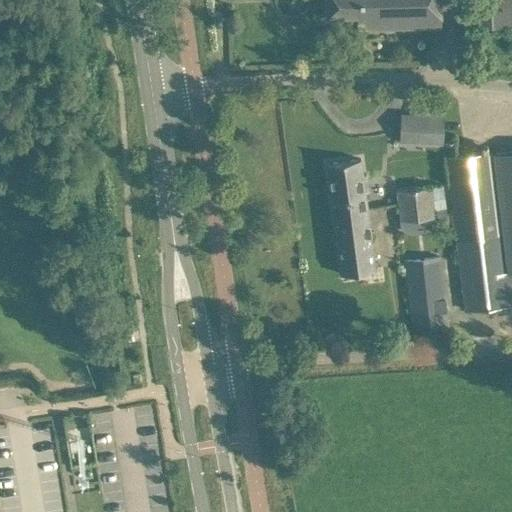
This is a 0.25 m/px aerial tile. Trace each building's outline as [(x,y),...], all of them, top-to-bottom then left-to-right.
[(326,0),(326,18),(358,17),(359,26),(386,26),(385,10),(413,9),(413,25),(442,24),(440,0),(326,0)] [(511,0),(480,0),(481,5),(481,25),(511,24),(511,0)] [(402,108),(402,137),(447,137),(448,108),(402,108)] [(511,149),(495,151),(510,272),(511,271),(511,149)] [(492,152),(448,157),(451,183),(457,235),(466,308),(510,303),(502,235),(492,152)] [(361,157),(327,162),(333,213),(367,209),(365,189),(369,188),(367,174),(363,174),(361,157)] [(400,219),(447,215),(444,184),(396,189),(400,219)] [(367,209),(333,213),(341,272),(375,268),(367,209)] [(411,315),(446,311),(440,256),(405,260),(411,315)]
